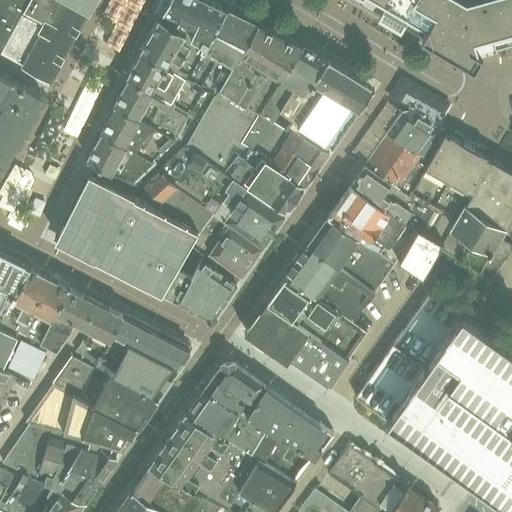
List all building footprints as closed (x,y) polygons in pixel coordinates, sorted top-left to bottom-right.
[(0,0),(0,48),(26,0),(0,0)] [(0,48),(49,75),(90,0),(26,0),(0,48)] [(205,42),(227,4),(221,1),(219,1),(217,0),(165,0),(162,7),(158,15),(205,42)] [(511,0),(373,0),(429,32),(451,45),(453,39),(467,47),(478,45),(482,44),(511,34),(511,0)] [(227,72),(257,20),(229,6),(227,4),(205,42),(185,77),(207,89),(215,94),(227,72)] [(185,77),(205,42),(158,15),(138,49),(140,50),(140,51),(185,77)] [(227,72),(186,144),(213,162),(232,135),(240,140),(258,111),(300,42),(282,32),(257,20),(227,72)] [(298,96),(328,56),(326,55),(318,53),(310,49),(305,43),(303,42),(301,41),(300,42),(258,111),(273,119),(279,109),(287,114),(288,114),(298,96)] [(193,114),(207,89),(185,77),(140,51),(126,75),(128,76),(127,76),(159,95),(174,103),(174,102),(193,114)] [(358,107),(373,86),(373,85),(372,85),(328,58),(329,57),(328,56),(298,96),(288,114),(288,115),(297,122),(315,133),(332,144),(356,107),(358,107)] [(41,91),(0,70),(0,164),(1,163),(10,147),(12,148),(36,107),(33,105),(41,91)] [(174,103),(159,95),(127,76),(128,76),(126,75),(120,83),(122,85),(113,102),(115,103),(146,122),(159,129),(159,128),(174,137),(187,115),(172,107),(174,103)] [(436,145),(432,143),(441,126),(439,125),(444,117),(438,114),(440,112),(417,98),(411,109),(409,108),(407,108),(405,108),(404,108),(403,109),(366,161),(399,185),(418,199),(421,196),(411,189),(436,145)] [(134,148),(135,149),(153,158),(174,137),(159,128),(159,129),(146,122),(115,103),(100,129),(102,130),(134,148)] [(273,119),(258,111),(240,140),(293,173),(305,181),(328,148),(311,137),(289,122),(286,128),(273,119)] [(465,201),(492,156),(488,153),(489,151),(488,151),(485,150),(479,147),(475,145),(469,142),(463,139),(459,136),(454,133),(451,130),(450,131),(445,129),(436,145),(411,189),(421,196),(418,199),(405,220),(406,221),(416,228),(398,258),(423,275),(439,246),(453,222),(465,201)] [(118,175),(134,148),(102,130),(87,156),(95,161),(118,175)] [(285,209),(305,181),(293,173),(240,140),(232,135),(213,162),(229,173),(231,170),(236,173),(269,197),(284,208),(285,209)] [(155,173),(144,184),(162,198),(175,185),(174,182),(178,177),(196,150),(186,144),(158,170),(155,173)] [(134,148),(118,175),(133,182),(156,161),(153,158),(135,149),(134,148)] [(212,210),(261,244),(283,212),(282,211),(267,201),(229,173),(213,162),(196,150),(178,177),(174,182),(175,185),(212,210)] [(511,243),(499,237),(511,213),(511,167),(492,156),(465,201),(453,222),(439,246),(477,268),(458,300),(470,309),(511,248),(511,243)] [(405,220),(418,199),(399,185),(366,161),(352,181),(405,220)] [(175,185),(162,198),(157,208),(88,174),(70,210),(56,239),(161,292),(190,243),(189,243),(212,210),(175,185)] [(406,221),(405,220),(352,181),(327,214),(365,242),(372,234),(388,245),(406,221)] [(240,274),(261,244),(212,210),(189,243),(190,243),(239,277),(241,274),(240,274)] [(365,242),(327,214),(305,246),(373,293),(395,262),(365,242)] [(214,313),(239,277),(190,243),(161,292),(162,293),(162,292),(206,315),(207,319),(215,317),(214,313)] [(353,321),(373,293),(305,246),(285,273),(337,310),(353,321)] [(0,248),(0,366),(1,367),(16,337),(0,329),(0,306),(1,304),(6,307),(29,263),(3,250),(0,248)] [(0,320),(19,330),(49,273),(41,269),(29,263),(6,307),(0,319),(0,320)] [(39,340),(68,283),(49,273),(19,330),(39,340)] [(367,331),(337,310),(285,273),(265,299),(320,337),(348,357),(367,331)] [(88,293),(68,283),(39,340),(56,348),(72,325),(73,326),(79,329),(96,297),(90,294),(88,293)] [(511,346),(509,344),(492,332),(467,314),(430,289),(355,394),(462,470),(479,483),(492,491),(509,504),(511,505),(511,346)] [(103,349),(107,343),(124,311),(103,300),(96,297),(79,329),(85,333),(82,338),(83,338),(92,343),(102,348),(103,349)] [(348,357),(320,337),(265,299),(244,329),(328,387),(348,357)] [(115,333),(178,366),(190,348),(189,344),(124,311),(107,343),(110,343),(115,333)] [(158,394),(178,366),(115,333),(110,343),(107,343),(103,349),(83,338),(75,349),(96,360),(95,361),(108,368),(158,394)] [(45,351),(20,339),(7,366),(32,378),(45,351)] [(94,365),(72,354),(71,353),(52,380),(79,394),(94,365)] [(246,412),(265,383),(232,360),(222,361),(205,386),(246,412)] [(1,367),(0,366),(0,404),(15,373),(1,367)] [(137,423),(158,394),(108,368),(91,401),(137,423)] [(91,401),(83,396),(79,394),(52,380),(24,420),(28,421),(52,427),(122,444),(137,423),(91,401)] [(332,431),(265,383),(246,412),(290,440),(310,452),(311,452),(314,455),(332,431)] [(290,440),(246,412),(205,386),(186,412),(227,437),(233,440),(275,465),(290,440)] [(197,481),(227,437),(186,412),(150,462),(194,488),(196,486),(194,485),(197,481)] [(122,444),(52,427),(28,421),(1,460),(26,472),(84,499),(122,444)] [(219,463),(233,440),(227,437),(197,481),(218,493),(213,501),(233,511),(269,511),(271,509),(239,489),(244,479),(219,463)] [(296,478),(275,465),(233,440),(219,463),(244,479),(239,489),(271,509),(296,478)] [(292,475),(310,452),(290,440),(275,465),(296,478),(292,475)] [(363,490),(381,464),(372,458),(369,456),(350,442),(327,470),(359,495),(363,490)] [(201,492),(194,488),(150,462),(132,488),(171,511),(214,511),(215,511),(233,511),(213,501),(200,493),(201,492)] [(432,511),(438,505),(425,495),(424,497),(419,493),(420,492),(397,476),(381,464),(363,490),(359,495),(349,510),(350,511),(432,511)] [(0,498),(12,472),(1,466),(0,469),(0,498)] [(26,472),(21,483),(17,491),(14,497),(29,508),(34,511),(74,511),(84,499),(26,472)] [(17,491),(21,483),(15,480),(11,488),(17,491)] [(200,493),(213,501),(218,493),(197,481),(194,485),(196,486),(194,488),(201,492),(200,493)] [(350,511),(349,510),(343,506),(317,488),(315,487),(297,508),(299,510),(302,511),(318,511),(323,506),(331,511),(350,511)] [(171,511),(132,488),(114,511),(171,511)]
